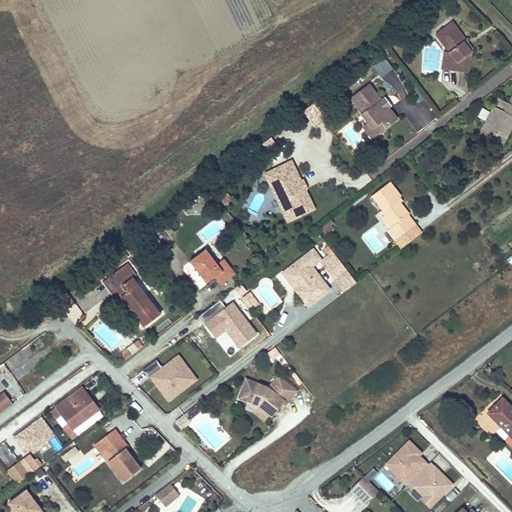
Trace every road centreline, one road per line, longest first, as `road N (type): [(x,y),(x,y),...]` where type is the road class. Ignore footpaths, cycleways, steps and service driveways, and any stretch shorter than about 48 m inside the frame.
road 1 (residential): [(511,327),(279,511)]
road 2 (residential): [(56,319),(256,511)]
road 3 (unknown): [(163,425),(335,288)]
